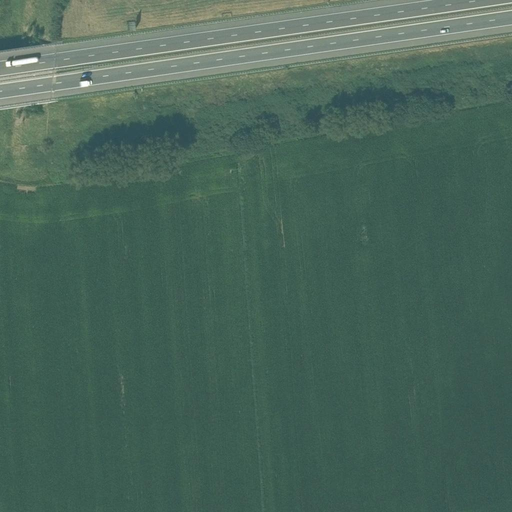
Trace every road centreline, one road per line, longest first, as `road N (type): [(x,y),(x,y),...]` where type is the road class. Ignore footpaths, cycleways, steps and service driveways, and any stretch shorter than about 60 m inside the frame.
road 1 (motorway): [(0,92),(511,17)]
road 2 (motorway): [(479,0),(0,69)]
